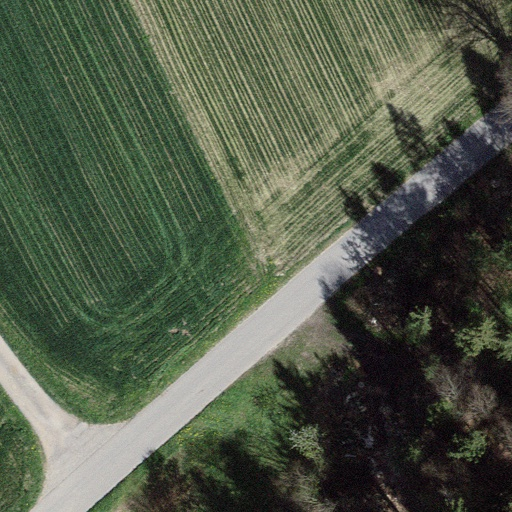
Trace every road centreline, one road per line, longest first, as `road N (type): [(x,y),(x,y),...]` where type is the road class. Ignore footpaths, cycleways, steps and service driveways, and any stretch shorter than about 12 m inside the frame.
road 1 (residential): [(85,511),(511,126)]
road 2 (track): [(0,369),(95,502)]
